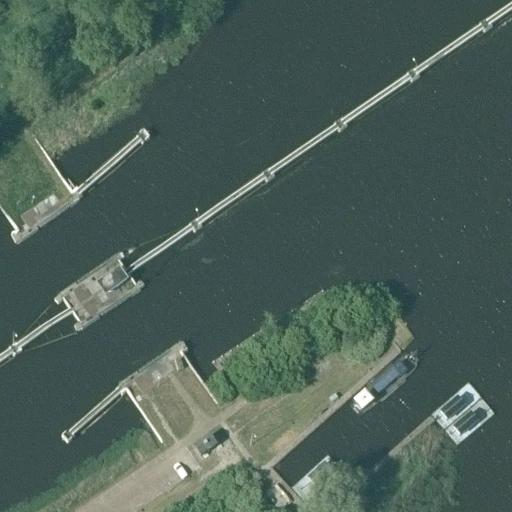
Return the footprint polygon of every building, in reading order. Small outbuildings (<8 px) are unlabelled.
[(492,29),(487,21),(478,27),(484,35),(492,29)] [(420,79),(414,71),(405,77),(411,85),(420,79)] [(347,128),(342,120),(333,126),(339,134),(347,128)] [(145,133),(143,132),(135,139),(142,147),(150,140),(149,138),(145,133)] [(275,178),(269,170),(260,176),(266,184),(275,178)] [(202,228),(197,220),(188,226),(194,234),(202,228)] [(128,283),(119,270),(96,286),(105,299),(128,283)] [(75,438),(68,431),(61,438),(63,440),(67,443),(68,445),(75,438)] [(200,459),(215,449),(209,440),(194,450),(200,459)]
